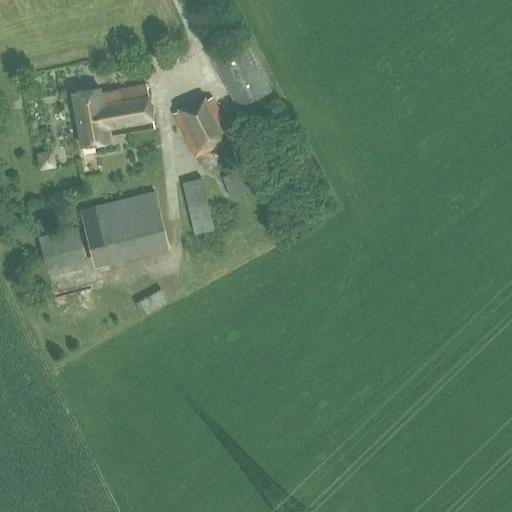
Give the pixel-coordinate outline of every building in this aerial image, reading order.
[(210,52),(238,107),(271,90),(243,35),(210,52)] [(72,92),(82,145),(109,140),(108,135),(154,127),(147,84),(100,92),(99,87),(72,92)] [(173,114),(196,158),(235,138),(214,97),(209,99),(206,94),(177,108),(179,111),(173,114)] [(36,152),(39,170),(57,167),(54,149),(36,152)] [(223,178),(232,197),(255,188),(247,168),(223,178)] [(184,182),(195,235),(216,230),(204,178),(184,182)] [(85,225),(93,260),(168,242),(155,191),(81,209),(85,225)] [(39,237),(48,271),(87,261),(79,226),(39,237)] [(136,302),(144,315),(168,301),(160,288),(136,302)]
